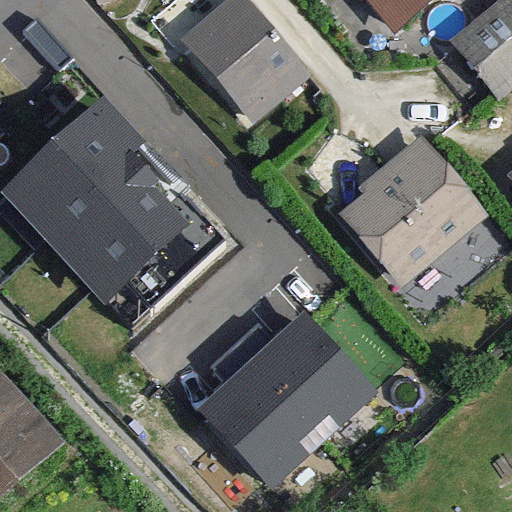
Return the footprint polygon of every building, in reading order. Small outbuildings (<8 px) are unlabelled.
[(258,113),(311,69),(252,0),(248,0),(199,42),(258,113)] [(380,0),(397,20),(421,0),(380,0)] [(511,0),(507,0),(458,39),(496,86),(511,73),(511,0)] [(132,138),(104,107),(24,182),(119,284),(124,280),(152,309),(227,240),(187,198),(186,199),(130,139),(132,138)] [(396,175),(348,213),(398,272),(476,211),(421,143),(390,168),(396,175)] [(511,229),(504,218),(410,283),(427,308),(511,248),(511,229)] [(310,329),(209,418),(269,486),(370,397),(310,329)] [(0,501),(55,448),(0,389),(0,501)]
